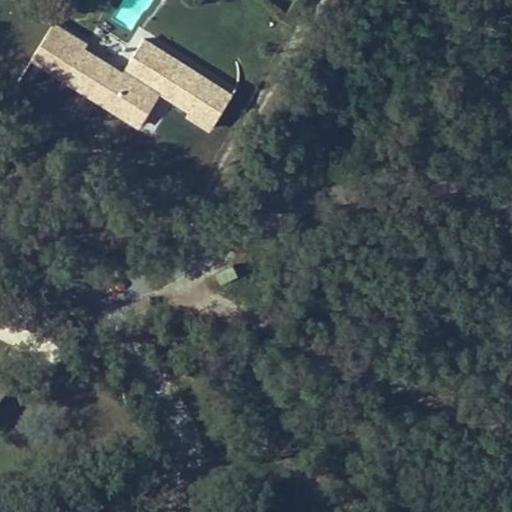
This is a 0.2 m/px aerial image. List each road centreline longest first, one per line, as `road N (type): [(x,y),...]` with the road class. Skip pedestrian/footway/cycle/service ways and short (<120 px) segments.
road 1 (unclassified): [(511,200),(423,180),(365,179),(262,214),(141,270),(99,266)]
road 2 (track): [(511,415),(141,270)]
road 3 (unclassified): [(99,266),(165,400),(181,459),(154,511)]
